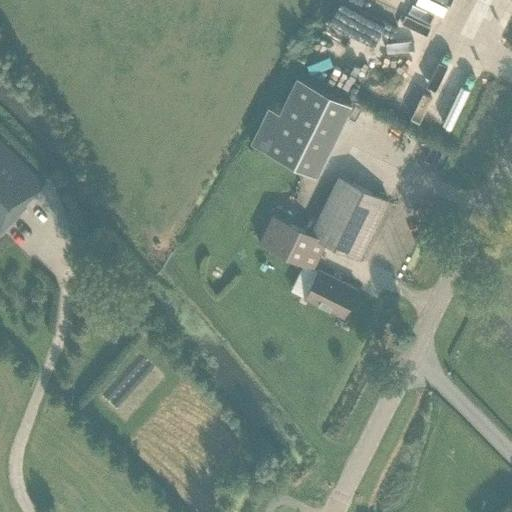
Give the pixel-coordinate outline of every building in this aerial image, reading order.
[(365,1),(361,11),(387,22),(391,12),(365,1)] [(280,101),(268,96),(251,135),(320,165),(352,90),(296,65),(280,101)] [(409,99),(417,81),(409,77),(401,95),(409,99)] [(0,235),(2,237),(41,197),(38,194),(51,180),(0,131),(0,235)] [(360,258),(388,201),(338,176),(310,233),(272,214),(259,241),(313,268),(326,242),(360,258)] [(305,298),(342,316),(356,288),(318,269),(305,298)]
